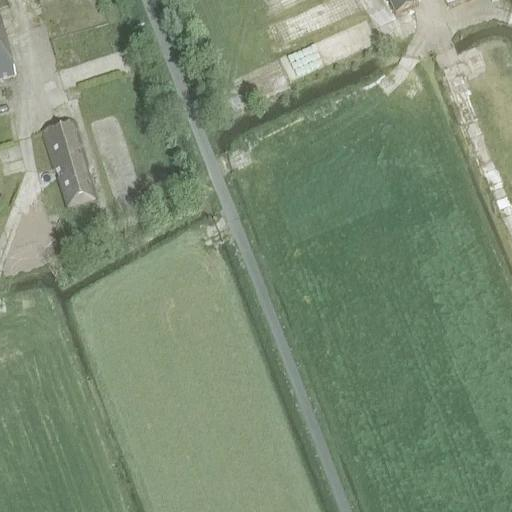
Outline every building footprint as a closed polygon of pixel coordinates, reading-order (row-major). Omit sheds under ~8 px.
[(61,5),(63,15),(88,10),(86,0),(44,0),(46,8),(61,5)] [(385,0),(394,16),(417,5),(414,0),(385,0)] [(442,0),(446,8),(466,0),(487,0),(489,5),(502,0),(442,0)] [(0,79),(12,76),(0,31),(0,79)] [(96,203),(86,170),(88,170),(74,123),(40,133),(53,173),(56,172),(58,180),(56,180),(66,212),(96,203)]
